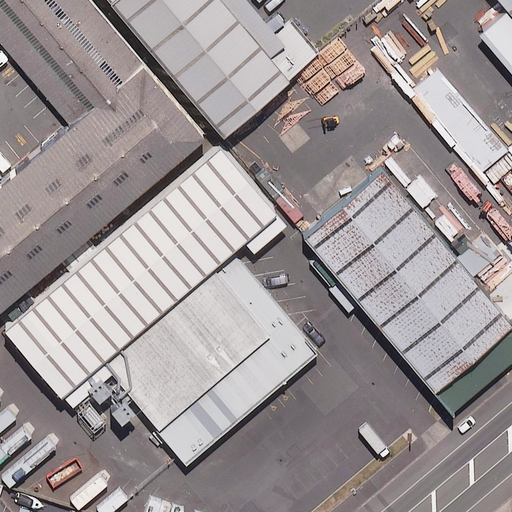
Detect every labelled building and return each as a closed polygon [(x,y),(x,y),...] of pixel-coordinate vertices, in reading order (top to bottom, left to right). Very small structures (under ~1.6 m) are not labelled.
[(0,306),(205,134),(90,0),(0,0),(0,39),(66,118),(0,173),(0,306)] [(107,0),(216,127),(293,63),(239,0),(107,0)] [(511,0),(499,0),(511,15),(511,0)] [(511,20),(503,10),(476,32),(511,74),(511,20)] [(490,177),(483,168),(508,147),(438,64),(406,91),(463,159),(460,162),(484,191),(491,185),(486,180),(490,177)] [(37,302),(25,288),(0,309),(0,324),(60,395),(96,437),(114,421),(118,426),(141,407),(189,464),(318,354),(231,252),(244,241),(254,253),(287,226),(220,147),(99,250),(87,236),(58,260),(69,274),(37,302)] [(450,413),(511,360),(511,318),(506,324),(378,172),(302,237),(450,413)] [(0,432),(0,457),(13,447),(0,432)]
